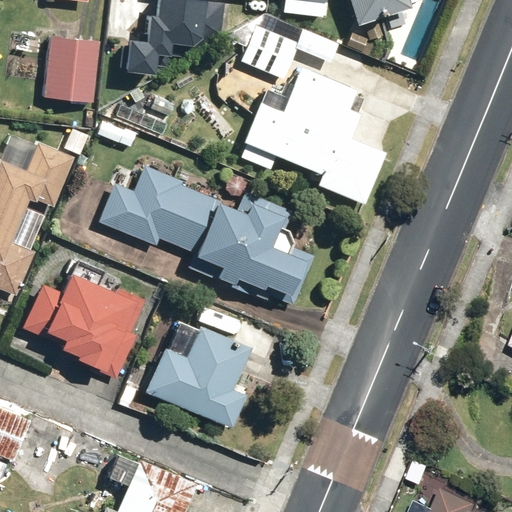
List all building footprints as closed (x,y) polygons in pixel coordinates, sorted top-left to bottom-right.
[(148,0),(147,39),(216,41),(217,0),(148,0)] [(334,0),(345,28),(400,8),(398,0),(334,0)] [(250,26),(244,40),(239,51),(235,62),(277,79),(292,43),(250,26)] [(93,42),(42,37),(36,102),(88,107),(93,42)] [(231,48),(239,51),(244,40),(236,37),(231,48)] [(359,98),(295,71),(276,115),(251,104),(234,145),(315,179),(312,185),(355,203),(376,155),(341,140),(359,98)] [(132,134),(98,122),(93,135),(127,147),(132,134)] [(0,293),(11,298),(29,253),(7,244),(0,241),(16,202),(22,205),(25,200),(49,210),(69,160),(6,133),(0,148),(0,293)] [(284,225),(140,165),(129,191),(109,183),(92,223),(287,305),(308,255),(288,246),(284,225)] [(109,296),(58,274),(49,295),(36,289),(15,338),(108,378),(141,301),(112,289),(109,296)] [(241,347),(189,329),(177,362),(152,353),(137,397),(225,428),(236,397),(225,393),(241,347)] [(26,423),(0,411),(0,459),(9,463),(26,423)] [(172,511),(184,484),(129,461),(108,511),(172,511)] [(438,490),(426,511),(467,511),(464,510),(467,504),(438,490)]
